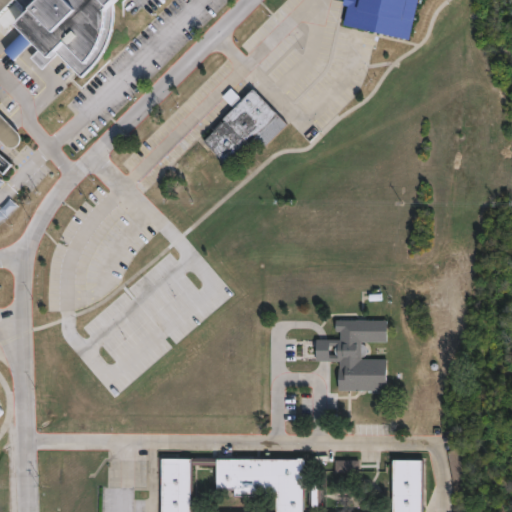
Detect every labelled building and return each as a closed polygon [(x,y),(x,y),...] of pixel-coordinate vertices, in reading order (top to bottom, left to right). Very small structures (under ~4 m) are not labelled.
[(20,131),(22,134),(23,137),(22,141),(20,144),(17,146),(15,147),(12,147),(9,146),(6,144),(0,138),(0,0),(117,0),(116,1),(116,6),(116,10),(116,15),(115,19),(115,23),(114,27),(113,31),(112,34),(111,38),(109,42),(108,45),(106,49),(104,52),(101,56),(99,59),(97,61),(96,63),(94,64),(93,65),(84,74),(83,73),(61,52),(46,67),(35,55),(39,51),(32,45),(17,59),(7,49),(20,35),(9,23),(14,18),(22,10),(19,8),(25,2),(22,0),(17,0),(0,17),(0,111),(9,120),(20,131)] [(415,0),(407,39),(340,24),(344,6),(341,5),(342,0),(415,0)] [(285,126),(262,148),(253,138),(245,146),(244,145),(223,166),(200,143),(200,142),(221,121),(220,120),(250,90),(285,125),(285,126)] [(208,157),(180,185),(169,174),(197,146),(208,157)] [(0,176),(11,176),(11,157),(0,156),(0,176)] [(225,174),(219,165),(193,183),(200,192),(225,174)] [(385,320),(385,342),(360,341),(360,343),(361,343),(362,343),(362,344),(363,344),(364,345),(364,346),(365,346),(365,347),(365,348),(366,348),(366,349),(366,350),(366,351),(366,352),(366,353),(365,353),(365,354),(364,355),(364,356),(363,356),(362,357),(361,357),(360,358),(360,359),(386,359),(386,390),(337,390),(337,368),(338,368),(338,361),(327,361),(320,361),(298,361),(298,339),(319,339),(327,339),(339,339),(339,331),(334,331),(334,320),(385,320)] [(419,460),(419,511),(158,511),(158,466),(158,458),(205,459),(299,460),(299,511),(391,511),(391,460),(419,460)] [(358,471),(334,471),(334,460),(358,460),(358,471)] [(318,484),(318,507),(308,507),(308,484),(318,484)]
